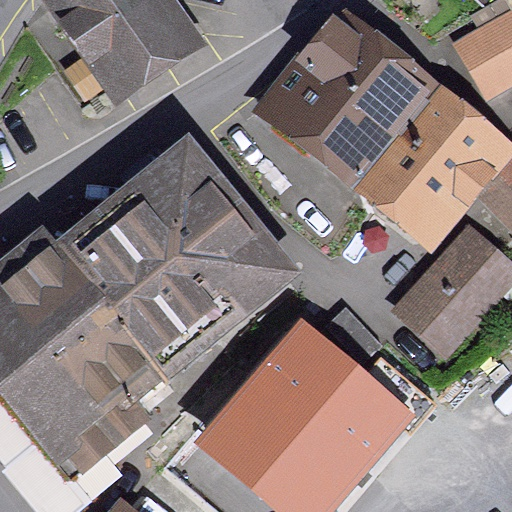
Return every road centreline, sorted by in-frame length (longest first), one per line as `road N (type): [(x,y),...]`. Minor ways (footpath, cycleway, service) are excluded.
road 1 (residential): [(352,0),(161,136),(0,222)]
road 2 (unknown): [(401,511),(458,469),(510,450)]
